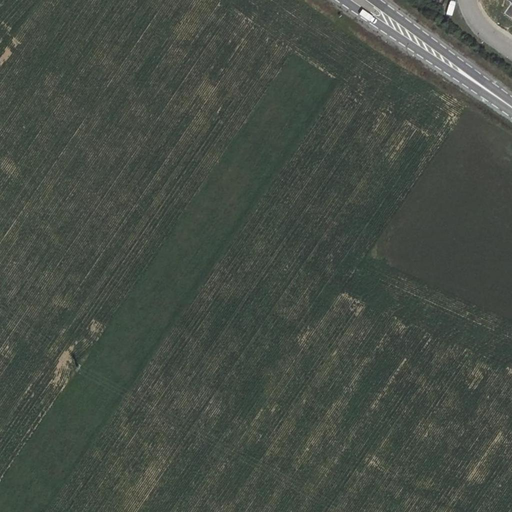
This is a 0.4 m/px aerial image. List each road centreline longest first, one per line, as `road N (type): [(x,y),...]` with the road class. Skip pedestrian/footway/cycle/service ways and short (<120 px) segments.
road 1 (primary): [(345,0),(494,94)]
road 2 (primary): [(494,94),(368,0)]
